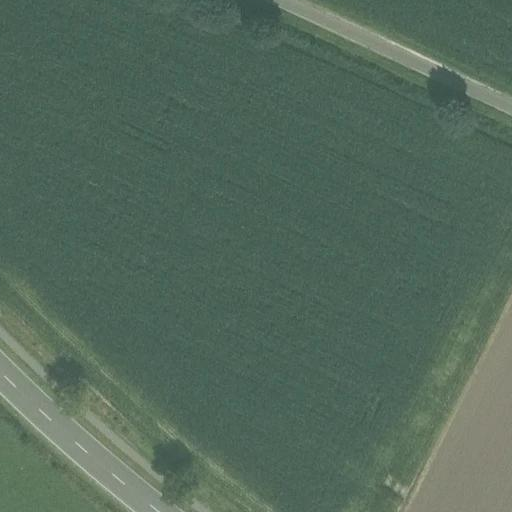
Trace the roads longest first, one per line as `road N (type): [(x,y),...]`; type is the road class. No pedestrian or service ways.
road 1 (residential): [(511,112),(260,0)]
road 2 (secondary): [(158,511),(0,371)]
